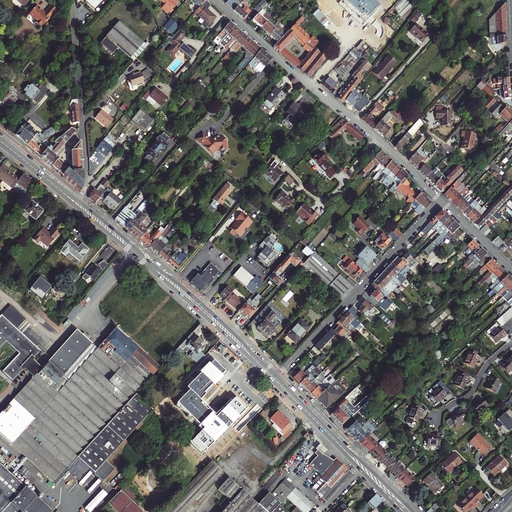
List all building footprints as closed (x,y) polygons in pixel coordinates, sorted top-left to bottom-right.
[(84,0),(95,10),(103,0),(84,0)] [(213,23),(211,21),(214,18),(212,16),(213,15),(206,9),(211,4),(205,0),(201,5),(199,7),(195,12),(205,20),(201,25),(205,29),(206,27),(208,29),(213,23)] [(236,0),(229,0),(225,4),(228,6),(234,12),(241,4),(242,3),(240,0),(238,2),(236,0)] [(259,13),(268,3),(264,0),(262,2),(261,1),(254,9),(259,13)] [(339,0),(346,6),(345,7),(351,12),(352,11),(359,18),(358,19),(364,24),(380,6),(373,0),(339,0)] [(506,3),(496,13),(496,19),(506,10),(506,3)] [(243,20),(250,12),(241,4),(234,12),(243,20)] [(171,6),(165,13),(171,18),(177,11),(171,6)] [(44,14),(35,7),(28,16),(33,20),(33,19),(37,22),(35,24),(40,28),(45,22),(46,23),(56,12),(51,7),(44,14)] [(506,14),(506,10),(496,19),(497,32),(507,32),(506,28),(506,20),(506,14)] [(262,16),(259,13),(252,20),(261,28),(267,21),(271,17),(266,13),(262,16)] [(318,42),(313,36),(310,39),(296,27),(304,19),(302,17),(284,36),(278,43),(274,47),(303,72),(312,62),(320,53),(314,47),(318,42)] [(429,25),(433,29),(440,21),(436,17),(432,22),(429,25)] [(171,20),(164,28),(171,34),(178,26),(171,20)] [(261,28),(269,35),(275,28),(267,21),(261,28)] [(117,48),(128,59),(129,59),(143,43),(119,22),(98,45),(110,56),(117,48)] [(220,43),(234,26),(230,22),(225,28),(220,33),(214,40),(219,44),(220,43)] [(428,37),(415,25),(409,32),(422,44),(428,37)] [(234,26),(220,43),(224,47),(239,30),(234,26)] [(275,28),(269,35),(278,43),(284,36),(275,28)] [(180,41),(186,34),(185,33),(180,29),(168,42),(172,45),(167,51),(172,56),(179,49),(190,59),(195,54),(180,41)] [(239,30),(224,47),(227,49),(229,47),(230,49),(243,34),(239,30)] [(481,33),(479,31),(463,47),(465,49),(481,33)] [(497,32),(489,32),(489,37),(490,37),(490,45),(495,52),(496,51),(497,53),(507,44),(507,32),(497,32)] [(483,34),(481,33),(465,49),(468,51),(483,34)] [(247,38),(243,34),(230,49),(235,53),(240,47),(247,38)] [(247,38),(240,47),(245,51),(244,59),(236,68),(241,71),(260,49),(247,38)] [(253,69),(254,68),(266,55),(260,50),(248,65),(253,69)] [(303,72),(310,77),(326,58),(320,53),(312,62),(303,72)] [(225,64),(230,58),(226,54),(221,61),(225,64)] [(260,73),(271,60),(266,55),(254,68),(260,73)] [(342,64),(341,65),(348,71),(352,67),(348,63),(353,58),(349,55),(341,63),(342,64)] [(396,62),(389,55),(374,73),(381,80),(396,62)] [(348,71),(341,65),(339,63),(336,67),(344,75),(348,71)] [(361,65),(356,71),(361,75),(363,76),(367,71),(361,65)] [(224,82),(228,86),(236,76),(240,72),(236,69),(224,82)] [(485,70),(480,75),(484,79),(489,74),(485,70)] [(363,76),(361,75),(356,71),(352,76),(355,78),(360,82),(364,77),(363,76)] [(135,76),(127,79),(131,89),(143,84),(140,74),(135,76)] [(479,84),(483,80),(479,76),(478,75),(474,79),(479,84)] [(329,76),(322,83),(330,91),(340,80),(337,78),(335,81),(329,76)] [(360,82),(355,78),(349,84),(355,89),(358,85),(359,83),(360,82)] [(497,84),(497,88),(510,87),(509,78),(493,79),(493,84),(497,84)] [(482,89),(490,96),(495,91),(490,87),(486,83),(483,80),(479,84),(477,86),(481,90),(482,89)] [(42,86),(40,84),(36,89),(32,86),(32,85),(31,85),(30,86),(28,87),(27,86),(24,91),(26,93),(25,95),(31,100),(32,98),(42,86)] [(345,90),(349,95),(354,89),(355,89),(349,84),(345,90)] [(204,88),(200,85),(196,89),(201,93),(204,88)] [(42,86),(32,98),(36,101),(46,89),(42,86)] [(496,92),(511,106),(511,105),(511,104),(510,98),(510,87),(497,88),(497,89),(495,89),(496,92)] [(149,90),(143,97),(145,100),(153,106),(156,102),(158,103),(161,100),(163,98),(165,96),(155,88),(152,92),(149,90)] [(343,102),(345,100),(349,95),(345,90),(342,88),(338,92),(341,94),(338,98),(343,102)] [(285,96),(276,89),(266,101),(264,103),(264,105),(270,111),(273,107),(274,108),(285,96)] [(349,95),(345,100),(354,108),(360,99),(356,96),(359,93),(354,89),(349,95)] [(5,92),(0,97),(0,104),(3,107),(5,105),(9,109),(16,100),(5,92)] [(481,106),(495,119),(496,117),(498,118),(500,116),(508,123),(511,117),(511,112),(506,107),(504,109),(490,96),(481,106)] [(79,122),(77,100),(71,101),(69,105),(70,112),(71,112),(72,123),(79,122)] [(385,107),(378,101),(369,111),(374,115),(377,110),(380,113),(385,107)] [(294,102),(285,113),(291,118),(295,122),(304,111),(294,102)] [(313,125),(322,114),(324,112),(319,107),(308,120),(313,125)] [(147,116),(139,110),(132,120),(138,126),(144,119),(147,116)] [(444,110),(437,110),(437,119),(443,119),(443,127),(452,127),(452,112),(444,112),(444,110)] [(369,111),(362,119),(373,128),(379,121),(372,116),(374,115),(369,111)] [(100,112),(93,120),(105,130),(111,122),(100,112)] [(375,129),(379,133),(387,124),(386,124),(391,118),(387,115),(375,129)] [(154,121),(147,116),(144,119),(138,126),(145,131),(154,121)] [(330,117),(324,124),(321,127),(319,129),(324,134),(335,121),(330,117)] [(345,121),(342,118),(331,129),(333,132),(329,135),(333,139),(344,129),(360,142),(365,136),(345,121)] [(510,135),(511,132),(511,119),(496,138),(497,139),(499,137),(500,138),(507,131),(510,135)] [(408,141),(423,124),(418,120),(410,130),(407,133),(402,139),(396,145),(400,148),(407,140),(408,141)] [(25,124),(15,134),(17,136),(27,145),(31,141),(37,146),(45,140),(52,135),(50,132),(45,135),(42,139),(40,137),(38,138),(37,137),(36,136),(37,134),(25,124)] [(384,137),(392,128),(387,125),(387,124),(379,133),(384,137)] [(494,132),(497,135),(504,127),(501,124),(494,132)] [(410,130),(405,125),(402,129),(403,129),(407,133),(410,130)] [(50,132),(52,135),(56,132),(52,127),(45,131),(42,134),(40,133),(38,135),(37,137),(38,138),(40,137),(42,139),(45,135),(50,132)] [(80,152),(80,141),(71,152),(72,172),(72,173),(67,170),(55,160),(57,158),(55,156),(65,144),(70,139),(76,131),(77,130),(69,127),(63,133),(60,136),(58,138),(52,143),(55,145),(52,148),(49,146),(47,150),(41,157),(51,165),(57,171),(62,175),(80,191),(81,186),(81,181),(81,180),(81,175),(81,172),(80,152)] [(396,134),(402,139),(407,133),(403,129),(400,132),(399,131),(396,134)] [(476,133),(463,131),(462,136),(464,137),(462,148),(473,150),(476,133)] [(170,138),(164,133),(160,137),(159,136),(156,140),(153,144),(154,145),(149,149),(148,149),(149,155),(147,155),(144,159),(148,163),(150,161),(151,161),(152,159),(153,158),(154,158),(155,157),(157,157),(158,153),(160,151),(162,152),(167,147),(165,144),(166,143),(170,138)] [(202,134),(197,140),(205,147),(212,154),(216,149),(219,149),(219,151),(226,150),(226,148),(228,147),(227,140),(226,141),(224,141),(223,138),(223,135),(215,136),(216,139),(211,139),(210,141),(202,134)] [(114,146),(105,138),(96,149),(106,157),(114,146)] [(47,150),(49,146),(50,145),(45,140),(37,146),(31,141),(27,145),(41,157),(47,150)] [(137,149),(139,146),(133,141),(130,144),(137,149)] [(207,160),(194,149),(191,152),(204,163),(207,160)] [(387,155),(381,150),(363,170),(366,173),(374,163),(377,166),(387,155)] [(428,160),(418,150),(409,160),(419,170),(424,164),(428,160)] [(313,158),(331,178),(336,172),(326,161),(328,159),(320,151),(313,158)] [(375,181),(383,172),(392,161),(387,155),(377,166),(380,169),(372,178),(375,181)] [(199,166),(192,159),(187,165),(195,172),(199,166)] [(392,161),(383,172),(385,174),(379,181),(381,184),(385,179),(397,165),(392,161)] [(9,169),(4,164),(0,168),(0,177),(3,180),(0,183),(9,191),(9,192),(10,193),(13,189),(12,188),(19,179),(8,170),(9,169)] [(272,164),(264,173),(275,182),(282,173),(272,164)] [(432,171),(424,164),(419,170),(426,177),(432,171)] [(397,165),(385,179),(382,182),(385,184),(384,185),(387,187),(392,181),(402,170),(397,165)] [(441,179),(439,181),(435,185),(441,192),(443,191),(459,174),(460,175),(464,171),(458,165),(446,177),(447,178),(444,182),(441,179)] [(436,168),(432,171),(426,177),(435,185),(439,181),(436,179),(442,173),(436,168)] [(407,174),(402,170),(392,181),(395,183),(388,190),(385,192),(389,196),(395,188),(404,178),(407,174)] [(24,173),(13,189),(24,197),(35,182),(24,173)] [(401,192),(404,195),(405,194),(408,198),(408,199),(412,202),(421,193),(418,189),(412,189),(410,187),(409,188),(407,186),(408,185),(410,183),(404,178),(395,188),(400,193),(401,192)] [(104,179),(95,190),(93,189),(89,193),(88,194),(88,198),(95,203),(100,197),(107,189),(108,187),(107,186),(109,183),(104,179)] [(457,180),(444,195),(448,199),(462,184),(457,180)] [(214,201),(211,204),(216,209),(219,205),(221,206),(224,202),(222,200),(223,199),(224,200),(233,189),(226,183),(212,199),(214,201)] [(462,184),(448,199),(451,202),(465,187),(462,184)] [(465,187),(451,202),(455,206),(467,194),(469,191),(465,187)] [(291,207),(297,200),(291,196),(290,197),(284,192),(285,191),(282,188),(281,189),(281,188),(278,192),(278,193),(272,200),(278,204),(280,202),(284,205),(286,203),(291,207)] [(114,210),(121,201),(107,189),(100,197),(109,206),(109,208),(112,210),(114,210)] [(505,191),(498,198),(504,203),(510,196),(505,191)] [(412,202),(409,206),(412,209),(410,211),(412,213),(415,210),(427,198),(421,193),(412,202)] [(467,194),(455,206),(459,210),(470,197),(467,194)] [(474,201),(470,197),(459,210),(463,213),(474,201)] [(432,203),(427,198),(415,210),(420,215),(432,203)] [(466,217),(478,204),(480,201),(477,198),(474,201),(463,213),(466,217)] [(490,206),(496,211),(504,203),(498,198),(490,206)] [(136,216),(125,207),(115,220),(129,231),(142,215),(140,212),(149,201),(147,200),(137,211),(138,212),(136,216)] [(44,212),(32,201),(23,211),(36,221),(44,212)] [(142,215),(143,215),(150,207),(148,205),(150,202),(149,201),(140,212),(142,215)] [(299,207),(296,211),(300,215),(300,216),(304,219),(305,219),(306,222),(308,224),(310,224),(318,214),(313,209),(312,211),(310,210),(308,210),(309,208),(309,207),(304,203),(301,207),(299,207)] [(470,220),(481,208),(478,204),(466,217),(470,220)] [(501,216),(502,217),(507,212),(511,216),(511,214),(511,211),(511,210),(505,205),(497,213),(501,216)] [(480,217),(485,211),(487,210),(483,206),(481,208),(470,220),(474,224),(480,217)] [(487,210),(485,211),(491,217),(496,211),(490,206),(487,210)] [(434,226),(446,214),(441,209),(419,233),(424,237),(429,231),(431,229),(429,227),(432,224),(434,226)] [(491,217),(485,211),(480,217),(485,223),(491,217)] [(181,214),(179,212),(170,223),(171,224),(174,220),(175,221),(181,214)] [(235,233),(240,236),(244,231),(243,230),(245,227),(248,227),(252,222),(241,213),(235,219),(237,221),(235,223),(233,224),(230,228),(231,229),(229,232),(233,235),(235,233)] [(450,218),(446,214),(434,226),(433,227),(437,231),(450,218)] [(143,215),(142,215),(129,231),(139,240),(146,232),(151,226),(153,224),(151,222),(149,225),(144,221),(146,218),(143,215)] [(380,225),(370,216),(365,221),(359,216),(355,220),(356,221),(353,224),(358,228),(356,230),(360,234),(362,232),(363,233),(370,226),(374,230),(380,225)] [(474,224),(479,229),(485,223),(480,217),(474,224)] [(454,222),(450,218),(437,231),(441,234),(454,222)] [(457,230),(459,227),(454,222),(441,234),(432,242),(436,246),(437,246),(440,243),(440,241),(448,234),(453,239),(454,238),(457,241),(462,235),(457,230)] [(150,235),(146,232),(139,240),(148,247),(166,226),(163,224),(158,231),(156,230),(150,235)] [(166,226),(148,247),(153,251),(164,238),(165,237),(163,235),(170,227),(167,224),(166,226)] [(486,224),(480,230),(483,233),(486,236),(491,231),(488,228),(489,227),(486,224)] [(50,233),(44,228),(34,239),(39,243),(41,241),(42,242),(55,228),(54,228),(50,233)] [(60,233),(55,228),(42,242),(48,247),(60,233)] [(394,228),(391,232),(393,233),(399,238),(402,235),(394,228)] [(336,238),(330,232),(326,238),(329,241),(332,239),(333,241),(336,238)] [(382,232),(374,240),(383,249),(388,244),(388,243),(391,240),(382,232)] [(275,242),(269,235),(268,236),(267,235),(260,242),(260,243),(257,247),(261,250),(255,256),(266,265),(270,261),(271,262),(275,257),(271,253),(272,252),(269,249),(272,246),(272,245),(275,242)] [(193,248),(199,242),(193,237),(187,244),(193,248)] [(498,237),(493,242),(496,246),(502,241),(498,237)] [(158,255),(169,242),(164,238),(153,251),(158,255)] [(171,242),(170,241),(169,242),(158,255),(167,263),(175,253),(176,251),(175,250),(183,240),(180,238),(173,246),(174,247),(173,249),(174,250),(173,251),(167,246),(171,242)] [(79,248),(70,240),(63,248),(64,248),(61,251),(66,256),(69,252),(80,262),(87,254),(86,254),(89,250),(83,244),(79,248)] [(473,240),(458,255),(460,257),(461,256),(467,262),(481,248),(473,240)] [(313,252),(306,247),(300,241),(296,246),(309,257),(313,252)] [(502,241),(496,246),(499,249),(504,245),(505,244),(502,241)] [(418,263),(436,246),(432,242),(414,260),(418,263)] [(178,255),(175,253),(167,263),(176,270),(192,250),(190,248),(185,253),(182,251),(178,255)] [(375,257),(365,248),(357,257),(367,266),(375,257)] [(467,262),(463,265),(467,268),(471,264),(473,267),(479,261),(482,265),(490,257),(481,248),(467,262)] [(346,281),(314,251),(313,252),(309,257),(303,264),(302,265),(325,286),(327,288),(341,301),(354,288),(352,287),(346,281)] [(290,262),(298,269),(301,266),(302,265),(303,264),(290,252),(270,274),(269,276),(268,277),(277,286),(281,281),(275,276),(279,271),(281,273),(290,262)] [(407,253),(400,260),(416,275),(418,273),(414,269),(419,264),(418,263),(414,260),(413,260),(407,253)] [(347,256),(343,261),(345,263),(358,275),(361,272),(358,269),(359,268),(362,268),(366,272),(370,269),(367,266),(357,257),(352,262),(347,256)] [(416,275),(400,260),(397,257),(390,264),(404,277),(407,274),(405,272),(407,270),(414,277),(416,275)] [(479,281),(481,284),(500,267),(491,259),(478,271),(483,277),(479,281)] [(95,282),(109,265),(105,261),(104,261),(98,265),(101,269),(100,270),(93,265),(82,277),(86,280),(91,277),(93,280),(95,282)] [(220,270),(210,262),(198,276),(199,277),(206,283),(209,285),(220,270)] [(358,275),(345,263),(341,267),(352,276),(353,275),(356,278),(358,275)] [(404,277),(390,264),(386,268),(402,284),(406,280),(404,277)] [(439,264),(436,267),(432,270),(428,274),(433,278),(443,268),(439,264)] [(241,266),(233,276),(253,294),(263,283),(256,276),(254,278),(241,266)] [(500,267),(481,284),(483,285),(486,282),(488,284),(492,280),(494,283),(482,294),(484,296),(508,275),(500,267)] [(386,268),(382,273),(390,281),(392,279),(401,289),(404,286),(402,284),(386,268)] [(382,273),(377,278),(386,286),(387,284),(398,294),(399,292),(400,291),(390,281),(382,273)] [(496,291),(498,293),(511,280),(511,279),(508,275),(484,296),(485,297),(482,300),(481,299),(476,303),(480,307),(485,303),(484,302),(496,291)] [(39,277),(30,287),(34,290),(37,287),(44,293),(47,290),(50,286),(39,277)] [(199,277),(198,279),(197,279),(204,285),(206,283),(199,277)] [(349,278),(346,281),(352,287),(355,284),(349,278)] [(372,283),(377,288),(386,297),(391,292),(386,286),(377,278),(372,283)] [(490,309),(503,297),(511,288),(511,280),(498,293),(498,294),(499,295),(488,306),(490,309)] [(225,299),(232,292),(232,291),(227,286),(219,295),(222,298),(223,297),(225,299)] [(34,290),(30,287),(28,289),(41,300),(48,291),(47,290),(44,293),(37,287),(34,290)] [(377,288),(375,291),(385,300),(386,299),(387,297),(386,297),(377,288)] [(511,288),(503,297),(507,302),(511,297),(511,288)] [(385,300),(375,291),(370,296),(382,307),(384,305),(387,308),(390,304),(386,299),(385,300)] [(239,310),(247,301),(244,299),(242,301),(232,292),(225,299),(224,300),(232,308),(233,307),(235,308),(236,307),(239,310)] [(248,300),(247,301),(239,310),(238,311),(243,316),(256,300),(255,298),(251,302),(248,300)] [(248,320),(258,308),(255,306),(259,302),(256,300),(243,316),(248,320)] [(365,301),(361,305),(362,306),(359,309),(360,309),(359,310),(370,321),(373,318),(369,315),(374,309),(365,301)] [(282,322),(268,309),(271,307),(268,304),(252,321),(258,327),(258,328),(267,337),(282,322)] [(431,313),(435,310),(429,304),(426,308),(431,313)] [(17,329),(18,328),(22,324),(26,320),(11,306),(0,317),(0,348),(6,342),(19,354),(3,372),(13,381),(41,351),(17,329)] [(350,309),(348,311),(356,319),(358,317),(354,313),(350,309)] [(348,311),(342,317),(358,331),(363,326),(356,319),(348,311)] [(392,322),(382,313),(379,317),(389,325),(392,322)] [(358,331),(342,317),(336,324),(339,326),(350,337),(352,339),(359,332),(358,331)] [(288,335),(296,342),(305,331),(306,332),(309,328),(301,320),(288,335)] [(506,335),(496,323),(487,332),(496,342),(502,336),(503,337),(506,335)] [(350,337),(339,326),(333,331),(335,333),(339,337),(343,340),(355,352),(358,354),(361,357),(364,354),(351,342),(350,344),(346,340),(350,337)] [(116,328),(109,336),(114,341),(122,333),(116,328)] [(109,336),(98,349),(77,331),(48,363),(35,379),(34,377),(0,414),(0,502),(10,511),(48,511),(50,510),(0,463),(0,455),(11,443),(55,484),(69,468),(76,461),(78,459),(95,474),(107,461),(153,410),(139,397),(164,368),(122,333),(114,341),(109,336)] [(333,331),(327,336),(334,343),(339,337),(335,333),(333,331)] [(195,336),(192,334),(181,347),(184,349),(187,346),(195,354),(191,358),(198,364),(206,355),(202,351),(206,347),(201,343),(202,342),(195,336)] [(424,351),(429,346),(427,344),(423,347),(415,339),(413,342),(422,352),(424,351)] [(422,352),(413,342),(412,341),(409,343),(415,348),(420,353),(418,354),(419,355),(422,352)] [(480,357),(469,352),(464,363),(473,368),(477,360),(478,361),(480,357)] [(511,369),(511,360),(510,358),(503,363),(502,362),(499,365),(507,374),(511,369)] [(442,370),(445,367),(446,366),(448,365),(443,360),(441,362),(437,365),(441,370),(442,370)] [(189,392),(176,404),(199,426),(197,428),(201,432),(191,442),(203,454),(247,409),(235,398),(232,401),(230,400),(214,416),(199,401),(204,396),(203,394),(223,373),(212,362),(186,389),(189,392)] [(301,370),(293,378),(299,384),(315,368),(312,365),(304,373),(301,370)] [(299,384),(304,389),(317,377),(319,375),(317,372),(319,369),(317,366),(315,368),(299,384)] [(317,377),(304,389),(309,395),(326,379),(323,376),(325,373),(323,371),(319,375),(317,377)] [(462,375),(458,374),(454,385),(462,389),(466,382),(467,382),(469,378),(467,378),(462,375)] [(500,382),(490,376),(488,380),(489,381),(485,388),(495,393),(500,382)] [(317,399),(335,382),(331,379),(328,381),(326,379),(309,395),(315,400),(317,399)] [(317,399),(326,408),(337,399),(346,389),(339,382),(340,381),(338,379),(335,382),(317,399)] [(434,404),(443,397),(444,398),(447,395),(442,389),(446,385),(441,380),(433,388),(435,390),(430,395),(431,396),(428,398),(434,404)] [(446,385),(442,389),(446,394),(450,390),(446,385)] [(363,392),(357,386),(348,394),(336,407),(337,408),(330,415),(341,426),(361,408),(367,403),(371,399),(369,397),(359,405),(347,416),(340,409),(348,402),(350,404),(363,392)] [(404,387),(393,398),(395,400),(406,390),(404,387)] [(480,397),(477,400),(477,401),(471,407),(478,414),(487,406),(480,397)] [(367,403),(361,408),(364,411),(370,405),(367,403)] [(423,410),(412,406),(408,417),(417,421),(420,413),(422,414),(423,410)] [(279,409),(271,417),(272,418),(283,429),(281,431),(284,434),(290,429),(293,425),(290,422),(291,422),(279,409)] [(459,410),(456,412),(457,413),(450,418),(450,419),(446,422),(450,427),(454,424),(455,426),(465,419),(459,410)] [(511,423),(505,414),(497,419),(507,433),(511,429),(511,423)] [(351,436),(366,422),(360,417),(345,430),(351,436)] [(284,434),(281,431),(283,429),(272,418),(271,419),(274,422),(273,424),(287,438),(293,432),(290,429),(284,434)] [(355,440),(373,424),(369,419),(366,422),(351,436),(355,440)] [(375,422),(373,424),(355,440),(359,444),(360,444),(368,436),(379,426),(375,422)] [(435,435),(427,435),(427,445),(439,445),(439,434),(435,434),(435,435)] [(490,446),(478,434),(469,442),(482,454),(490,446)] [(363,445),(370,451),(377,444),(368,436),(360,444),(362,446),(363,445)] [(321,444),(317,449),(325,454),(328,451),(321,444)] [(378,461),(386,453),(377,444),(370,451),(376,457),(375,458),(378,461)] [(329,502),(354,474),(339,460),(338,460),(336,462),(325,454),(317,449),(314,452),(317,454),(309,463),(321,473),(320,475),(321,476),(313,485),(314,486),(313,488),(329,502)] [(382,463),(389,470),(396,462),(386,453),(378,461),(381,464),(382,463)] [(461,461),(454,453),(441,465),(448,473),(461,461)] [(507,464),(499,455),(486,467),(494,476),(507,464)] [(79,464),(76,461),(69,468),(72,471),(79,464)] [(95,474),(96,475),(103,481),(115,469),(107,461),(95,474)] [(185,511),(223,473),(212,462),(163,511),(185,511)] [(398,479),(405,471),(396,462),(389,470),(396,476),(395,476),(398,479)] [(286,511),(309,511),(315,505),(278,471),(263,488),(269,494),(281,504),(280,505),(286,511)] [(408,487),(415,480),(405,471),(398,479),(400,482),(401,481),(408,487)] [(443,486),(431,472),(423,481),(435,494),(443,486)] [(281,504),(269,494),(259,505),(229,478),(219,490),(233,502),(225,510),(213,500),(202,511),(273,511),(280,505),(281,504)] [(142,511),(132,502),(139,495),(129,486),(127,484),(109,504),(117,511),(142,511)] [(466,497),(475,508),(479,505),(477,503),(483,497),(475,488),(466,497)] [(373,511),(383,502),(376,495),(359,511),(373,511)] [(475,508),(466,497),(457,506),(462,511),(467,511),(470,509),(472,511),(475,508)] [(10,511),(0,502),(0,511),(10,511)]
